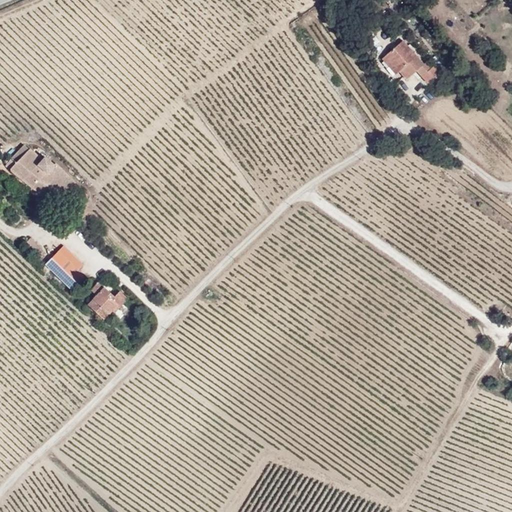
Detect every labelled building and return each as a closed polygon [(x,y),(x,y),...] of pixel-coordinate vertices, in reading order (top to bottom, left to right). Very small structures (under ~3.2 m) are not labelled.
[(421,26),(415,31),(419,35),(425,43),(431,38),(421,26)] [(417,66),(434,53),(425,43),(419,35),(403,48),(417,66)] [(417,66),(403,48),(398,52),(412,70),(417,66)] [(433,63),(446,54),(441,48),(428,58),(433,63)] [(439,70),(451,61),(446,54),(433,63),(439,70)] [(443,82),(458,71),(450,62),(436,73),(443,82)] [(81,187),(59,169),(59,167),(48,158),(44,163),(23,146),(7,163),(3,170),(7,173),(6,174),(31,196),(27,200),(42,212),(52,200),(71,214),(74,210),(80,215),(88,205),(76,195),(81,187)] [(76,195),(88,205),(92,199),(80,189),(76,195)] [(24,248),(36,259),(40,253),(38,248),(30,241),(24,248)] [(77,257),(62,244),(57,249),(72,263),(77,257)] [(72,263),(57,249),(43,263),(65,283),(78,269),(72,263)] [(115,298),(99,284),(90,293),(96,298),(87,308),(104,323),(109,318),(112,320),(128,301),(119,293),(115,298)]
